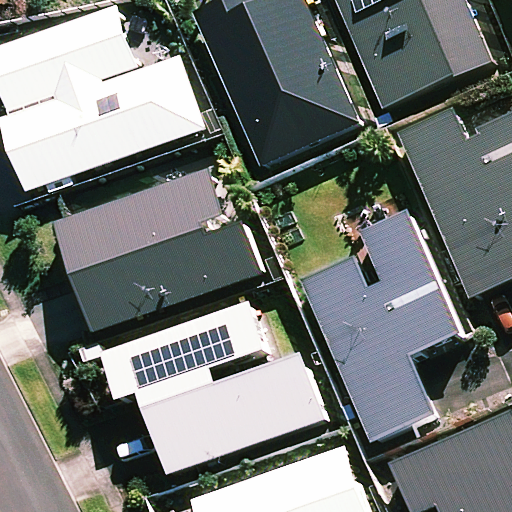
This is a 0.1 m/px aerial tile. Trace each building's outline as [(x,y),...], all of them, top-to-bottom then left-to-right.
[(301,0),(268,14),(261,0),(256,0),(203,23),(269,175),(362,134),(304,0),(301,0)] [(496,74),(464,0),(339,0),(390,119),(496,74)] [(144,81),(121,17),(0,60),(0,77),(17,125),(7,128),(34,203),(212,139),(186,66),(144,81)] [(511,130),(474,145),(465,121),(406,144),(435,217),(441,214),(477,307),(511,293),(511,130)] [(237,241),(217,184),(64,237),(101,342),(268,285),(251,236),(237,241)] [(416,225),(367,246),(390,299),(376,305),(361,270),(309,292),(377,453),(440,427),(416,369),(467,347),(416,225)] [(275,361),(257,310),(107,363),(124,412),(146,404),(174,485),(336,428),(314,366),(223,398),(217,382),(275,361)] [(511,511),(511,428),(397,478),(411,511),(511,511)] [(368,511),(348,456),(198,510),(198,511),(368,511)]
